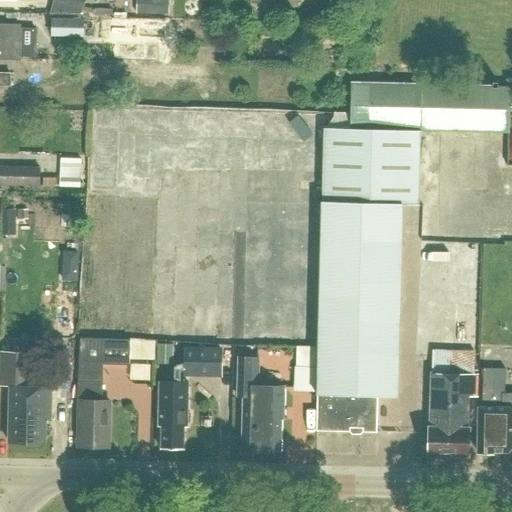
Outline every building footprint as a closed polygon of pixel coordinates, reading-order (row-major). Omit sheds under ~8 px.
[(53,0),(51,13),(80,14),(84,0),(53,0)] [(143,0),(146,13),(164,10),(162,0),(143,0)] [(51,18),(50,37),(98,37),(99,19),(51,18)] [(0,60),(20,61),(20,58),(21,26),(0,25),(0,60)] [(157,58),(157,43),(117,42),(117,58),(157,58)] [(0,74),(0,85),(10,86),(10,75),(0,74)] [(421,131),(510,133),(511,110),(510,87),(352,83),(351,129),(421,131)] [(421,131),(351,129),(324,129),(317,431),(378,432),(378,396),(398,397),(402,205),(419,205),(421,131)] [(54,184),(78,185),(79,158),(54,157),(54,184)] [(0,185),(39,186),(40,167),(0,166),(0,185)] [(65,251),(64,280),(78,281),(79,252),(65,251)] [(130,340),(80,338),(79,401),(80,401),(80,424),(83,424),(82,447),(106,447),(106,424),(109,425),(110,401),(99,401),(99,393),(102,394),(103,365),(129,365),(129,359),(129,358),(130,341),(130,340)] [(154,342),(130,341),(129,358),(129,359),(154,359),(154,342)] [(174,364),(174,344),(157,344),(157,364),(174,364)] [(232,353),(255,356),(256,347),(233,344),(232,353)] [(185,349),(185,373),(221,374),(222,350),(185,349)] [(475,376),(475,353),(433,351),(433,375),(432,375),(430,429),(431,429),(430,454),(468,455),(468,430),(469,430),(469,397),(477,397),(478,376),(475,376)] [(51,420),(52,388),(33,387),(33,353),(2,352),(2,386),(11,386),(10,442),(46,443),(46,420),(51,420)] [(284,408),(284,387),(258,386),(259,358),(239,358),(238,396),(244,396),(243,449),(281,450),(282,408),(284,408)] [(511,394),(505,394),(505,373),(484,373),(483,401),(480,401),(479,451),(493,452),(494,451),(507,451),(511,448),(511,439),(511,394)] [(160,382),(159,426),(162,426),(161,449),(183,450),(184,426),(187,426),(187,423),(190,422),(190,413),(188,411),(188,389),(173,389),(173,383),(160,382)]
